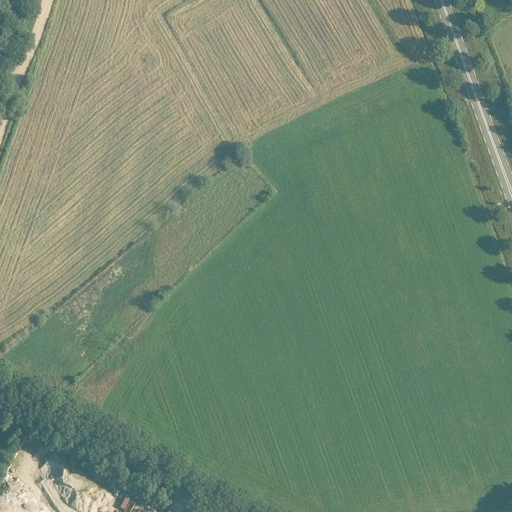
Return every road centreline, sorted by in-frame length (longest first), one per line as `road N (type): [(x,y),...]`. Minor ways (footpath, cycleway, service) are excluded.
road 1 (secondary): [(511,196),(441,0)]
road 2 (unclassified): [(227,511),(66,427)]
